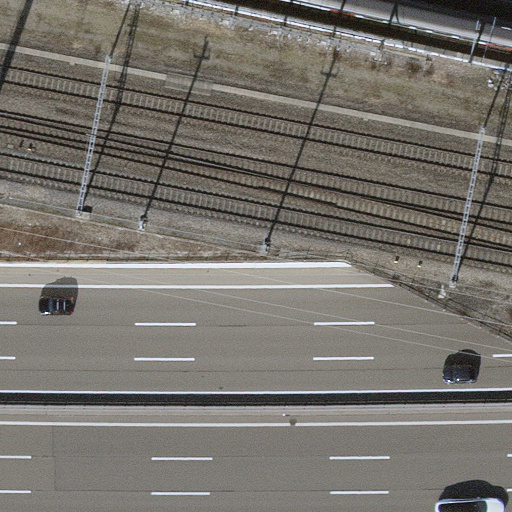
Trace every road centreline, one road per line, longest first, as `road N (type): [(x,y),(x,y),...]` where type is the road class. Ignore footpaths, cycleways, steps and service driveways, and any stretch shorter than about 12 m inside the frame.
road 1 (track): [(0,6),(511,111)]
road 2 (motorway): [(0,476),(511,474)]
road 3 (motorway): [(511,336),(0,338)]
